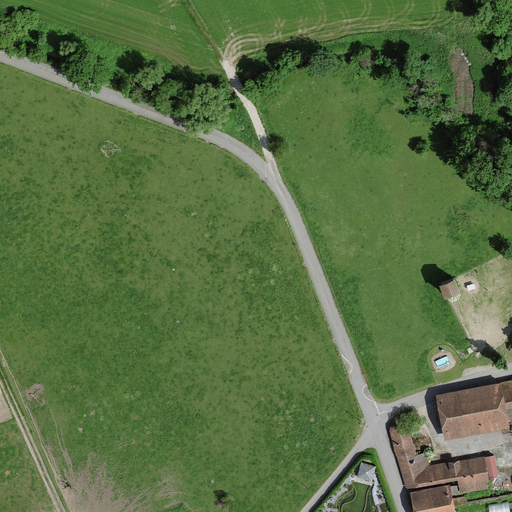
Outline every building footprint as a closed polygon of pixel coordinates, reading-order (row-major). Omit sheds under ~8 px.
[(437,284),(442,297),(457,290),(451,278),(437,284)] [(511,380),(434,397),(443,440),(508,427),(504,407),(511,405),(511,380)] [(407,425),(389,429),(403,490),(454,479),(457,493),(487,487),(480,455),(427,467),(424,453),(414,455),(407,425)] [(487,456),(492,478),(501,476),(495,454),(487,456)] [(360,463),(360,476),(376,476),(376,463),(360,463)] [(451,511),(447,485),(408,492),(411,511),(451,511)]
